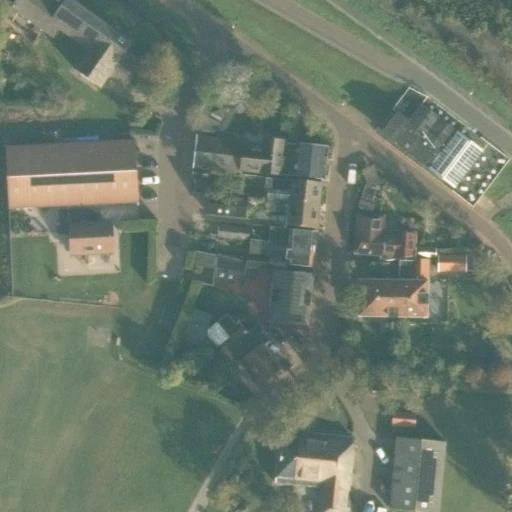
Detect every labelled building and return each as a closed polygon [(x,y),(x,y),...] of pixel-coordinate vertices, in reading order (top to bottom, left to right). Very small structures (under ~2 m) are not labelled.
[(76,71),(90,81),(101,88),(109,77),(123,86),(139,63),(125,54),(132,45),(67,0),(66,0),(61,8),(49,0),(17,0),(12,8),(54,38),(60,30),(89,51),(76,71)] [(222,120),(228,109),(216,103),(211,114),(221,120),(222,120)] [(420,105),(408,121),(397,112),(381,134),(452,188),(480,150),(420,105)] [(202,110),(190,131),(214,134),(221,120),(211,114),(202,110)] [(242,172),(288,177),(290,160),(284,159),(286,144),(286,143),(264,141),(263,151),(244,149),(245,143),(197,137),(193,170),(207,172),(242,175),(242,172)] [(71,233),(72,254),(112,252),(111,222),(98,223),(98,204),(139,202),(136,140),(6,146),(9,207),(59,205),(60,234),(71,233)] [(284,159),(290,160),(288,177),(325,181),(328,148),(297,144),(297,145),(286,144),(284,159)] [(366,168),(369,187),(385,184),(381,165),(366,168)] [(193,170),(192,178),(206,179),(207,172),(193,170)] [(269,190),(268,201),(320,206),(322,184),(273,180),(272,190),(269,190)] [(358,207),(373,213),(378,198),(363,192),(358,207)] [(209,215),(245,219),(248,199),(212,195),(209,215)] [(318,230),(320,206),(268,201),(267,212),(278,213),(278,212),(288,213),(287,227),(318,230)] [(381,257),(381,262),(388,262),(415,259),(415,251),(415,234),(385,232),(386,216),(358,214),(355,255),(381,257)] [(218,238),(248,242),(250,225),(219,222),(218,238)] [(269,245),(258,244),(257,248),(288,251),(289,247),(316,250),(317,233),(271,228),(269,245)] [(288,251),(257,248),(258,244),(253,243),(252,255),(270,257),(270,261),(281,263),(281,260),(287,260),(286,266),(314,269),(316,250),(289,247),(288,251)] [(435,261),(435,252),(415,251),(415,259),(415,260),(429,261),(435,261)] [(193,265),(215,269),(216,269),(218,257),(196,253),(193,265)] [(218,257),(216,269),(215,269),(212,280),(234,285),(236,274),(245,276),(247,269),(265,270),(267,257),(247,255),(246,263),(218,257)] [(438,256),(438,272),(464,273),(465,257),(438,256)] [(399,280),(398,318),(427,318),(429,261),(415,260),(410,260),(410,280),(399,280)] [(388,262),(381,262),(381,265),(372,264),(372,272),(384,273),(384,282),(360,281),(360,317),(398,318),(399,280),(388,280),(388,262)] [(274,272),(269,323),(308,327),(313,276),(274,272)] [(184,332),(203,339),(212,317),(193,310),(184,332)] [(238,323),(235,326),(227,316),(217,325),(228,338),(230,337),(241,327),(238,323)] [(231,347),(262,386),(282,370),(262,345),(270,338),(259,325),(248,334),(242,327),(241,327),(230,337),(235,344),(231,347)] [(361,365),(349,344),(337,351),(349,372),(361,365)] [(486,362),(491,366),(497,366),(501,361),(500,355),(496,350),(490,351),(485,356),(486,362)] [(414,429),(415,415),(405,414),(404,428),(414,429)] [(318,511),(344,511),(346,489),(348,489),(353,438),(305,433),(306,426),(307,426),(307,419),(298,418),(296,432),(295,437),(280,435),(275,481),(322,486),(318,511)] [(414,511),(438,511),(445,443),(396,437),(390,509),(414,511)]
